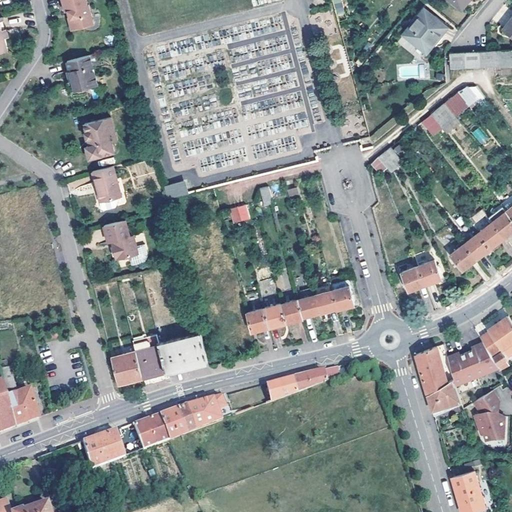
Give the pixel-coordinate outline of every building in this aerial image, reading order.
[(87,0),(64,0),(66,10),(69,9),(70,12),(74,28),(95,23),(90,4),(88,4),(87,0)] [(331,0),(337,16),(345,13),(341,0),(331,0)] [(467,0),(449,0),(460,9),(467,0)] [(407,38),(425,53),(436,39),(447,27),(424,7),(406,30),(411,34),(407,38)] [(511,17),(503,29),(511,35),(511,17)] [(0,22),(0,51),(9,49),(6,36),(8,36),(7,32),(6,29),(2,30),(0,22)] [(406,30),(402,34),(407,38),(411,34),(406,30)] [(511,48),(449,52),(450,68),(511,64),(511,48)] [(98,53),(68,61),(71,70),(68,70),(70,76),(72,76),(73,78),(73,80),(71,81),(68,81),(71,91),(98,84),(94,64),(100,63),(98,53)] [(460,90),(472,105),(473,106),(487,96),(479,85),(469,84),(460,90)] [(459,116),(472,105),(460,90),(447,101),(459,116)] [(434,112),(446,128),(459,116),(447,101),(434,112)] [(434,112),(425,121),(437,135),(446,128),(434,112)] [(112,115),(86,122),(87,130),(86,130),(87,137),(89,137),(92,136),(92,140),(93,144),(90,144),(88,145),(90,157),(115,151),(113,140),(111,131),(116,130),(112,115)] [(478,128),(472,134),(483,145),(489,139),(478,128)] [(266,135),(266,134),(233,137),(228,139),(230,155),(234,155),(235,162),(244,158),(244,161),(257,160),(284,149),(268,150),(262,137),(266,135)] [(225,167),(224,137),(190,138),(190,147),(194,147),(194,155),(203,154),(204,161),(207,161),(207,167),(225,167)] [(394,147),(383,157),(391,166),(397,173),(408,164),(394,147)] [(383,157),(376,162),(384,172),(391,166),(383,157)] [(115,166),(93,171),(97,186),(99,185),(100,188),(100,191),(98,192),(103,207),(105,209),(116,206),(118,203),(116,197),(123,195),(115,165),(115,166)] [(170,196),(187,193),(184,180),(167,184),(170,196)] [(261,189),(260,190),(264,207),(273,206),(269,187),(261,189)] [(297,187),(287,190),(291,203),(300,200),(297,187)] [(511,193),(502,202),(511,215),(511,193)] [(511,215),(502,202),(488,213),(505,236),(511,230),(511,215)] [(246,206),(238,207),(241,222),(249,220),(246,206)] [(238,207),(229,209),(232,224),(241,222),(238,207)] [(481,217),(474,223),(480,230),(492,246),(505,236),(488,213),(481,218),(481,217)] [(131,255),(140,252),(142,261),(145,260),(146,259),(147,257),(148,255),(147,248),(146,242),(137,244),(135,234),(131,235),(127,219),(105,225),(110,241),(113,240),(116,240),(117,243),(117,246),(115,247),(118,258),(131,255)] [(480,230),(465,241),(477,257),(492,246),(480,230)] [(477,257),(465,241),(451,252),(463,268),(477,257)] [(134,263),(142,261),(140,252),(131,255),(134,263)] [(434,259),(418,265),(424,283),(440,277),(434,259)] [(401,272),(408,269),(406,263),(398,266),(401,272)] [(408,269),(401,272),(408,290),(424,283),(418,265),(408,269)] [(332,290),(348,285),(347,281),(330,285),(332,290)] [(313,290),(314,295),(332,290),(330,285),(313,290)] [(332,290),(336,308),(336,309),(353,304),(348,285),(332,290)] [(314,295),(313,290),(297,294),(298,300),(314,295)] [(332,290),(314,295),(318,313),(336,308),(332,290)] [(314,295),(298,300),(303,317),(318,313),(314,295)] [(298,300),(280,305),(285,324),(303,319),(303,317),(298,300)] [(280,305),(263,310),(268,328),(285,324),(280,305)] [(263,310),(246,315),(251,333),(268,328),(263,310)] [(511,320),(509,316),(499,322),(494,326),(490,329),(491,330),(481,338),(484,342),(493,356),(502,350),(503,349),(511,343),(511,320)] [(160,342),(168,370),(191,364),(209,359),(201,331),(160,342)] [(60,332),(51,334),(53,340),(61,338),(60,332)] [(134,340),(136,351),(144,377),(163,372),(168,370),(160,342),(158,333),(134,340)] [(493,356),(484,342),(476,345),(478,348),(473,350),(461,355),(457,357),(456,353),(448,357),(455,379),(453,379),(456,386),(499,368),(493,356)] [(511,343),(503,349),(502,350),(507,357),(511,354),(511,343)] [(428,395),(448,383),(437,346),(416,355),(418,362),(426,390),(428,395)] [(502,350),(493,356),(499,368),(500,370),(511,363),(507,357),(502,350)] [(113,358),(120,384),(134,380),(144,377),(136,351),(113,358)] [(294,379),(298,392),(338,377),(335,369),(321,373),(302,376),(299,377),(294,379)] [(11,372),(1,375),(3,381),(7,395),(17,392),(11,372)] [(267,386),(271,402),(298,392),(294,379),(285,381),(267,386)] [(456,386),(453,379),(448,383),(428,395),(433,410),(462,402),(456,386)] [(3,381),(0,382),(0,432),(15,427),(8,398),(7,395),(3,381)] [(8,398),(15,427),(20,425),(38,418),(30,390),(8,398)] [(491,391),(473,403),(480,413),(474,415),(481,434),(483,433),(486,440),(494,437),(504,437),(504,416),(498,416),(497,414),(496,412),(498,400),(491,391)] [(217,399),(186,408),(196,431),(232,417),(227,397),(217,399)] [(241,407),(243,413),(252,409),(250,404),(241,407)] [(196,431),(186,408),(171,412),(160,416),(169,441),(196,431)] [(169,441),(160,416),(145,421),(135,424),(144,449),(169,441)] [(91,469),(125,456),(116,431),(96,438),(83,443),(91,469)] [(453,479),(463,511),(475,511),(485,509),(475,473),(453,479)] [(0,501),(0,511),(49,511),(47,503),(24,511),(23,510),(17,511),(9,511),(5,500),(0,501)]
